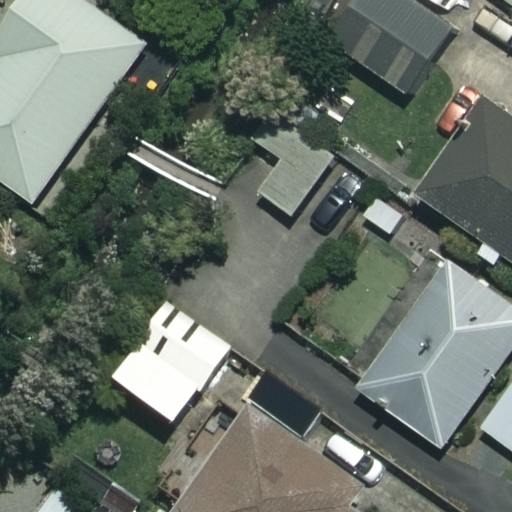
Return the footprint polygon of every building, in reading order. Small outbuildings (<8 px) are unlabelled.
[(155,41),(96,0),(34,0),(0,49),(10,57),(0,71),(0,172),(43,202),(155,41)] [(435,58),(365,8),(342,42),(412,91),(435,58)] [(494,241),(484,255),(504,269),(511,257),(511,111),(498,101),(431,197),(494,241)] [(281,120),(266,143),(289,158),(267,193),(300,215),(338,157),(281,120)] [(511,357),(511,302),(458,263),(367,388),(447,446),(511,357)] [(235,349),(169,304),(113,386),(178,432),(235,349)] [(511,400),(490,430),(511,446),(511,400)] [(365,497),(252,416),(183,511),(363,511),(357,508),(365,497)] [(90,511),(59,490),(43,511),(90,511)]
